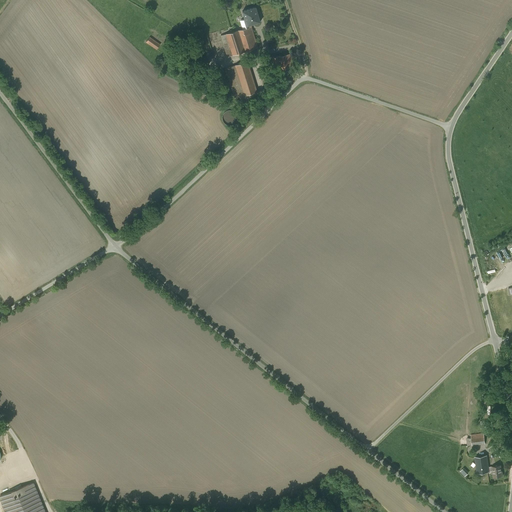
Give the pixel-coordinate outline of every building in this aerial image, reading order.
[(256,7),(242,11),(244,19),(241,20),(243,29),(251,26),(251,24),(260,21),(256,7)] [(243,29),(226,34),(232,55),(244,51),(244,52),(258,47),(251,26),(243,29)] [(232,55),(226,34),(221,36),(227,56),(232,55)] [(160,44),(150,37),(146,42),(157,49),(160,44)] [(291,54),(272,57),(274,70),(293,66),(291,54)] [(247,61),(235,65),(244,95),(245,95),(256,91),(247,61)] [(235,65),(226,68),(235,98),(244,95),(235,65)] [(223,84),(215,96),(221,99),(229,87),(223,84)] [(237,121),(237,118),(237,115),(235,112),(233,111),(230,110),(227,111),(224,113),(223,115),(222,118),(223,121),(224,123),(227,125),(230,126),(233,125),(235,123),(237,121)] [(484,434),(471,436),(472,445),(485,444),(484,434)] [(487,455),(475,457),(477,473),(489,471),(489,470),(488,466),(487,455)] [(501,465),(488,466),(489,470),(493,470),(494,477),(503,476),(502,471),(501,472),(501,465)] [(44,511),(33,482),(0,495),(0,496),(6,511),(44,511)]
